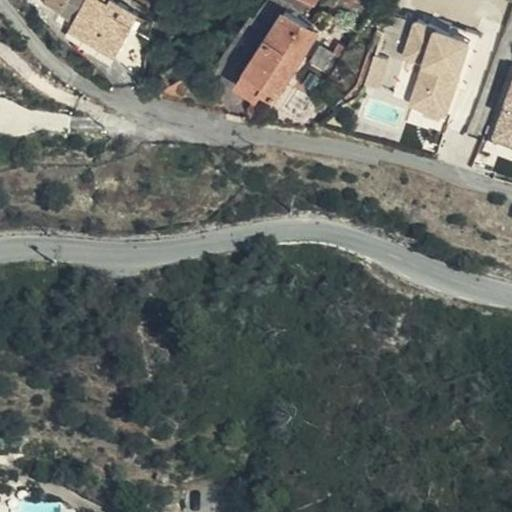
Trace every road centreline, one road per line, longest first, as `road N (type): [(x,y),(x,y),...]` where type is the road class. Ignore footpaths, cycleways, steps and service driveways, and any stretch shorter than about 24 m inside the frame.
road 1 (tertiary): [(0,249),(119,254),(303,230),(345,235),(430,276),(511,295)]
road 2 (residential): [(138,122),(380,150),(511,188)]
